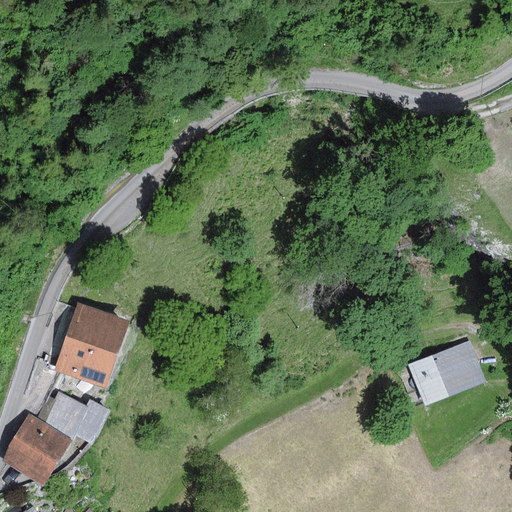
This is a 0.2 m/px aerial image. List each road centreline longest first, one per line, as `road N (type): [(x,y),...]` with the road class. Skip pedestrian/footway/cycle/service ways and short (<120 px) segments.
road 1 (unclassified): [(87,229),(191,128),(241,92),(297,81),(438,99),(511,66)]
road 2 (residential): [(0,448),(56,279),(87,229)]
road 3 (track): [(164,511),(208,454),(349,371)]
